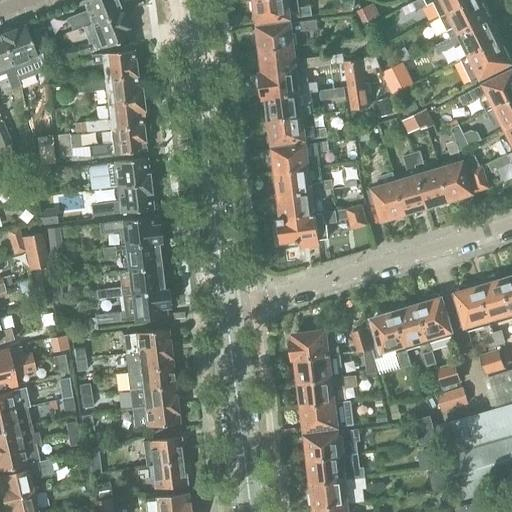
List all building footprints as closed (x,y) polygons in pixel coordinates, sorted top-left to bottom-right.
[(87,11),(68,19),(73,30),(82,27),(82,28),(122,13),(118,2),(118,0),(83,0),(87,11)] [(297,0),(251,0),(253,14),(256,14),(258,24),(312,16),(311,7),(299,8),(297,0)] [(419,0),(413,3),(417,12),(433,5),(440,17),(474,0),(419,0)] [(455,28),(459,35),(490,19),(486,12),(489,11),(483,0),(474,0),(440,17),(447,31),(455,28)] [(371,4),(357,11),(363,24),(380,16),(375,6),(371,4)] [(122,13),(82,28),(88,43),(78,46),(63,49),(66,60),(81,56),(94,52),(132,37),(127,25),(128,22),(126,17),(123,15),(122,13)] [(434,47),(438,55),(455,47),(461,60),(503,40),(496,25),(493,27),(490,19),(459,35),(434,47)] [(318,30),(317,20),(258,27),(259,36),(256,36),(258,51),(293,46),(292,34),(318,30)] [(45,70),(42,53),(36,56),(25,25),(14,30),(13,29),(10,28),(4,30),(3,34),(1,35),(19,81),(38,74),(39,85),(47,84),(46,71),(45,70)] [(44,28),(34,32),(38,43),(48,39),(44,28)] [(0,69),(3,68),(11,89),(20,86),(19,81),(1,35),(0,34),(0,69)] [(473,82),(511,63),(507,55),(510,54),(503,40),(461,60),(473,82)] [(344,64),(346,64),(345,62),(344,62),(343,54),(295,60),(293,46),(258,51),(259,66),(263,65),(264,74),(296,70),(316,68),(316,67),(320,67),(330,66),(330,65),(344,64)] [(405,48),(398,52),(403,62),(411,59),(405,48)] [(102,64),(104,79),(136,75),(136,72),(138,70),(137,64),(135,62),(134,62),(133,50),(89,55),(82,56),(83,66),(92,65),(102,64)] [(360,60),(362,71),(380,67),(376,57),(360,60)] [(345,62),(346,64),(349,87),(364,85),(360,60),(345,62)] [(316,68),(296,70),(264,74),(258,75),(261,98),(267,97),(311,92),(311,93),(336,89),(340,88),(339,78),(322,80),(321,81),(317,81),(316,68)] [(511,71),(460,97),(464,105),(479,98),(486,112),(511,98),(511,71)] [(69,84),(70,94),(105,90),(107,104),(142,100),(140,83),(137,84),(136,75),(104,79),(69,84)] [(368,109),(364,85),(349,87),(353,111),(368,109)] [(345,88),(340,88),(336,89),(337,98),(345,97),(345,88)] [(311,92),(267,97),(268,107),(264,107),(266,121),(301,116),(301,117),(313,115),(311,93),(311,92)] [(378,100),(383,116),(393,113),(388,97),(378,100)] [(502,122),(505,129),(511,125),(511,98),(486,112),(493,126),(502,122)] [(418,109),(413,99),(399,105),(404,116),(418,109)] [(87,131),(87,132),(110,129),(122,128),(142,125),(141,116),(144,116),(142,100),(107,104),(109,119),(74,123),(76,133),(87,131)] [(403,121),(409,133),(433,122),(427,109),(403,121)] [(376,120),(375,112),(366,113),(367,121),(376,120)] [(301,116),(266,121),(268,136),(271,135),(272,145),(327,138),(326,129),(314,130),(314,127),(302,128),(301,117),(301,116)] [(2,121),(1,119),(0,119),(0,161),(2,161),(8,178),(27,171),(21,154),(16,156),(11,143),(12,143),(2,120),(2,121)] [(122,128),(110,129),(112,144),(88,147),(89,157),(113,154),(145,150),(144,139),(146,136),(145,130),(143,127),(142,125),(122,128)] [(452,128),(456,141),(460,152),(470,147),(459,125),(452,128)] [(511,151),(511,125),(505,129),(509,137),(501,141),(507,154),(511,151)] [(360,128),(361,142),(371,141),(370,128),(360,128)] [(57,135),(60,158),(72,156),(71,149),(70,134),(57,135)] [(460,153),(460,152),(456,141),(447,144),(451,156),(460,153)] [(319,153),(329,151),(328,142),(273,149),(274,159),(272,159),(273,173),(308,169),(307,157),(319,155),(319,153)] [(40,165),(55,163),(53,143),(38,145),(40,165)] [(511,151),(507,154),(507,155),(491,163),(496,171),(511,163),(511,164),(511,151)] [(421,152),(412,154),(416,166),(424,164),(421,152)] [(407,169),(416,166),(412,154),(403,157),(407,169)] [(467,160),(470,171),(480,168),(475,156),(467,160)] [(117,188),(150,184),(146,158),(96,164),(88,165),(91,190),(117,187),(117,188)] [(473,193),(463,162),(440,169),(451,203),(464,199),(463,196),(473,193)] [(51,179),(50,167),(28,169),(29,181),(51,179)] [(483,167),(480,168),(470,171),(476,192),(489,188),(483,167)] [(308,169),(273,173),(275,187),(278,187),(279,196),(311,192),(321,191),(320,182),(310,183),(308,169)] [(437,207),(451,203),(440,169),(418,176),(428,207),(436,204),(437,207)] [(380,187),(367,191),(371,205),(377,203),(382,220),(392,218),(393,220),(406,216),(396,183),(396,182),(393,173),(379,177),(378,180),(380,187)] [(428,207),(418,176),(396,182),(396,183),(406,216),(420,212),(419,210),(428,207)] [(321,191),(334,189),(334,188),(333,180),(320,182),(321,191)] [(153,209),(150,184),(117,188),(119,201),(90,205),(92,217),(123,213),(153,209)] [(311,192),(279,196),(280,205),(277,205),(279,219),(278,219),(278,220),(314,215),(314,213),(312,202),(335,198),(334,189),(321,191),(311,192)] [(352,229),(367,225),(362,205),(347,209),(336,211),(337,220),(349,219),(352,229)] [(39,210),(41,225),(58,223),(56,208),(39,210)] [(314,215),(278,220),(278,221),(275,221),(277,236),(280,236),(281,243),(285,242),(286,243),(297,242),(297,243),(300,242),(300,246),(320,244),(319,240),(329,239),(327,224),(337,222),(337,220),(336,211),(314,213),(314,215)] [(155,226),(154,217),(99,224),(100,233),(123,230),(125,246),(157,242),(157,243),(161,242),(159,225),(155,226)] [(14,255),(26,252),(25,251),(18,227),(6,231),(14,255)] [(59,228),(47,229),(50,254),(62,253),(59,228)] [(25,251),(26,252),(30,270),(48,266),(42,233),(23,237),(25,251)] [(128,271),(163,266),(161,251),(158,251),(157,243),(157,242),(125,246),(128,271)] [(117,256),(116,247),(102,248),(103,258),(117,256)] [(163,292),(163,290),(162,282),(165,281),(163,266),(128,271),(119,272),(121,288),(96,291),(97,300),(123,296),(163,292)] [(511,271),(511,272),(510,274),(510,275),(510,277),(510,279),(503,281),(511,311),(511,271)] [(0,288),(4,287),(12,284),(9,275),(0,278),(0,288)] [(511,318),(511,311),(503,281),(500,281),(499,279),(498,278),(497,278),(496,277),(494,277),(492,277),(491,277),(490,278),(489,279),(488,280),(487,282),(487,284),(487,285),(480,287),(491,325),(511,318)] [(456,294),(468,332),(491,325),(480,287),(470,291),(469,289),(468,288),(466,287),(465,286),(464,286),(461,286),(459,287),(458,288),(457,289),(456,291),(456,292),(456,294)] [(97,330),(97,325),(166,316),(165,307),(169,307),(167,290),(163,290),(163,292),(123,296),(125,312),(95,315),(96,317),(87,318),(88,331),(97,330)] [(419,306),(430,343),(453,336),(441,299),(440,297),(439,296),(438,295),(436,294),(434,294),(432,295),(431,296),(430,297),(428,299),(428,301),(428,303),(419,306)] [(396,313),(407,350),(430,343),(419,306),(409,309),(408,307),(407,306),(406,305),(405,304),(403,304),(401,304),(399,305),(398,306),(397,307),(396,309),(396,311),(396,312),(396,313)] [(407,350),(396,313),(387,316),(386,314),(385,313),(384,312),(383,312),(381,311),(380,311),(379,311),(377,312),(375,313),(374,315),(374,316),(373,318),(374,320),(372,320),(374,325),(366,328),(373,350),(380,348),(383,357),(395,354),(400,369),(412,366),(407,350)] [(0,321),(0,343),(14,339),(10,329),(3,331),(0,321)] [(358,353),(373,350),(366,328),(351,332),(358,353)] [(168,330),(123,335),(125,354),(170,348),(168,330)] [(339,344),(334,345),(332,330),(312,333),(311,330),(299,332),(299,334),(297,334),(294,339),(294,341),(290,342),(293,359),(296,359),(296,360),(329,356),(340,354),(339,344)] [(506,343),(502,330),(493,333),(496,346),(506,343)] [(58,350),(69,347),(66,335),(56,337),(58,350)] [(0,351),(0,370),(33,362),(31,355),(23,356),(21,346),(0,351)] [(73,349),(75,360),(86,359),(84,347),(73,349)] [(170,348),(125,354),(127,372),(172,367),(170,348)] [(437,363),(435,359),(433,352),(424,354),(427,367),(437,363)] [(481,357),(486,374),(505,368),(499,352),(481,357)] [(65,355),(52,357),(57,376),(69,374),(65,355)] [(299,383),(332,379),(329,356),(296,360),(296,361),(294,362),(296,373),(298,373),(299,383)] [(86,359),(75,360),(77,372),(88,370),(86,359)] [(368,374),(380,373),(376,361),(366,362),(368,374)] [(0,370),(0,388),(17,385),(14,375),(35,370),(33,362),(0,370)] [(462,380),(457,364),(435,371),(440,388),(462,380)] [(130,391),(174,385),(172,367),(127,372),(130,391)] [(511,369),(481,379),(492,413),(440,428),(460,498),(511,482),(511,369)] [(352,376),(332,379),(299,383),(300,393),(298,394),(300,405),(302,405),(302,407),(335,403),(333,390),(358,386),(357,376),(352,376)] [(70,381),(59,383),(62,399),(73,397),(70,381)] [(79,385),(81,396),(92,395),(90,383),(79,385)] [(174,385),(130,391),(132,409),(177,404),(174,385)] [(442,412),(468,403),(464,388),(438,397),(442,412)] [(13,401),(10,391),(0,393),(0,412),(27,407),(35,406),(33,397),(13,401)] [(94,407),(92,395),(81,396),(83,409),(94,407)] [(64,411),(75,409),(73,397),(62,399),(64,411)] [(335,403),(302,407),(302,409),(300,409),(302,421),(304,420),(305,431),(354,425),(351,401),(335,403)] [(132,409),(134,428),(179,423),(177,404),(132,409)] [(0,432),(31,425),(27,407),(0,412),(0,432)] [(83,428),(94,427),(91,414),(81,416),(83,428)] [(377,423),(388,421),(387,414),(376,415),(377,423)] [(66,423),(68,435),(78,432),(77,422),(66,423)] [(38,433),(33,434),(31,425),(0,432),(0,451),(36,443),(40,442),(38,433)] [(437,440),(434,428),(417,433),(420,445),(437,440)] [(309,458),(309,460),(358,454),(356,439),(360,439),(359,430),(306,436),(307,447),(305,447),(306,459),(309,458)] [(80,445),(78,432),(68,435),(70,447),(80,445)] [(182,449),(180,437),(142,442),(145,466),(148,465),(164,463),(183,461),(183,458),(184,456),(184,451),(182,449)] [(0,451),(0,470),(22,466),(37,462),(40,462),(36,443),(0,451)] [(87,450),(89,472),(101,471),(98,448),(87,450)] [(312,484),(365,478),(364,468),(360,468),(359,455),(358,456),(358,454),(309,460),(309,463),(307,463),(308,474),(311,474),(312,484)] [(152,480),(154,489),(187,485),(185,473),(186,471),(186,466),(184,464),(183,461),(164,463),(148,465),(150,480),(152,480)] [(2,500),(34,493),(29,473),(39,471),(37,462),(22,466),(22,470),(0,474),(0,496),(2,498),(2,500)] [(314,506),(315,508),(347,504),(365,502),(363,489),(367,489),(365,478),(312,484),(313,495),(311,495),(312,506),(314,506)] [(111,496),(109,484),(98,486),(100,498),(111,496)] [(38,511),(34,493),(2,500),(3,502),(1,505),(3,511),(38,511)] [(192,511),(191,503),(189,504),(188,493),(144,498),(145,511),(192,511)] [(112,511),(111,498),(97,501),(99,511),(112,511)] [(456,509),(456,511),(484,511),(482,502),(456,509)]
